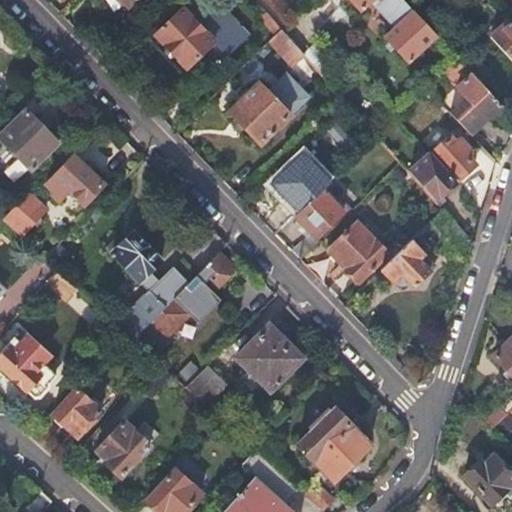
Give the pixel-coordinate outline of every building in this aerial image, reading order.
[(190,0),(191,1),(156,36),(189,69),(212,47),(225,60),(246,40),(206,0),(190,0)] [(385,18),(403,2),(401,0),(348,0),(359,12),(361,10),(362,11),(364,10),(363,8),(370,2),(385,18)] [(403,2),(385,18),(396,31),(385,41),(407,64),(408,62),(409,64),(410,62),(409,61),(435,37),(403,2)] [(489,39),(511,63),(511,28),(507,23),(489,39)] [(270,42),(292,67),(304,56),(281,31),(270,42)] [(447,112),(468,136),(483,122),(500,107),(454,58),(440,72),(464,96),(447,112)] [(258,84),(229,111),(261,144),(290,117),(258,84)] [(89,102),(69,123),(80,134),(100,114),(89,102)] [(27,110),(0,137),(0,140),(32,171),(60,142),(27,110)] [(433,154),(458,182),(465,174),(473,167),(467,160),(470,153),(460,142),(453,144),(449,140),(433,154)] [(304,151),(269,185),(298,215),(323,190),(333,181),(304,151)] [(417,167),(410,174),(435,202),(445,193),(454,185),(429,157),(428,158),(423,152),(412,161),(417,167)] [(76,157),(49,184),(56,191),(51,196),(59,204),(65,198),(61,194),(67,188),(84,205),(104,186),(76,157)] [(323,190),(298,215),(296,217),(311,233),(290,252),(299,262),(320,242),(316,238),(344,211),(323,190)] [(30,195),(7,218),(23,235),(46,211),(30,195)] [(431,223),(466,264),(473,243),(443,211),(431,223)] [(358,223),(329,251),(360,283),(390,255),(358,223)] [(133,234),(111,255),(144,289),(152,281),(147,276),(161,263),(133,234)] [(419,234),(382,270),(396,283),(404,275),(415,286),(436,266),(424,255),(432,248),(419,234)] [(186,288),(131,339),(141,348),(159,332),(165,338),(236,271),(220,255),(186,288)] [(170,272),(130,310),(133,314),(118,328),(124,333),(131,339),(186,288),(170,272)] [(45,287),(64,305),(78,291),(58,273),(45,287)] [(9,292),(1,285),(0,285),(0,294),(3,298),(9,292)] [(92,329),(111,347),(124,333),(118,328),(104,315),(92,329)] [(268,326),(236,360),(269,394),(303,360),(268,326)] [(0,368),(33,399),(38,399),(50,387),(49,382),(55,376),(41,363),(48,356),(27,337),(20,344),(14,338),(0,352),(0,368)] [(511,349),(507,343),(491,357),(511,379),(511,349)] [(193,355),(174,375),(186,387),(205,368),(193,355)] [(159,365),(138,387),(151,399),(172,377),(159,365)] [(205,368),(186,387),(185,388),(206,407),(227,386),(207,366),(205,368)] [(76,390),(52,416),(76,438),(99,412),(76,390)] [(511,405),(509,401),(500,409),(506,415),(509,412),(511,409),(511,405)] [(497,406),(484,418),(493,427),(506,415),(500,409),(497,406)] [(335,410),(298,447),(334,483),(348,469),(353,473),(357,468),(361,464),(357,460),(371,447),(335,410)] [(121,422),(96,450),(107,460),(104,463),(119,478),(148,447),(121,422)] [(511,473),(489,450),(464,475),(492,503),(511,482),(511,473)] [(254,480),(224,511),(290,511),(283,504),(297,490),(255,452),(240,467),(254,480)] [(175,470),(146,501),(157,511),(184,511),(201,495),(175,470)] [(305,495),(323,511),(333,501),(315,484),(305,495)] [(42,511),(52,502),(41,492),(22,511),(42,511)]
